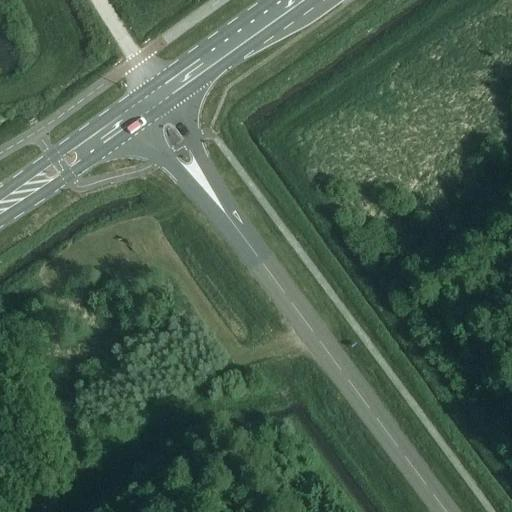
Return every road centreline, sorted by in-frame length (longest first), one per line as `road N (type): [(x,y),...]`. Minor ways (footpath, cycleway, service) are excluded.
road 1 (tertiary): [(448,511),(181,149),(156,99)]
road 2 (primary): [(0,211),(156,99)]
road 3 (primary): [(156,99),(290,0)]
road 4 (track): [(56,0),(56,47),(43,73),(0,98)]
